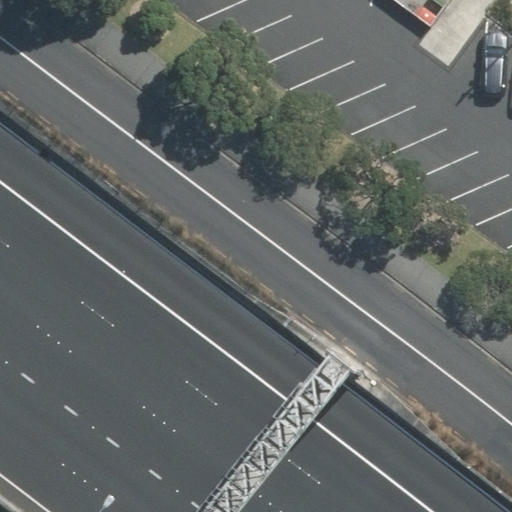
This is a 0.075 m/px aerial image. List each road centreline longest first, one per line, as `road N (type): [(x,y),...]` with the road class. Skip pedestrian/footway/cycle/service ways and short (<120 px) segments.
road 1 (residential): [(0,21),(511,422)]
road 2 (motorway): [(0,352),(206,511)]
